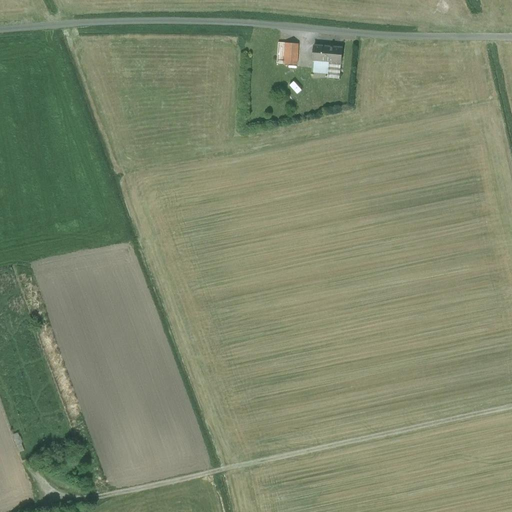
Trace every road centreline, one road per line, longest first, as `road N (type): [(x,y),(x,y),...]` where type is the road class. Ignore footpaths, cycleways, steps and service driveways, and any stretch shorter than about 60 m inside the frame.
road 1 (unclassified): [(0,29),(227,22),(511,38)]
road 2 (track): [(511,406),(27,511)]
